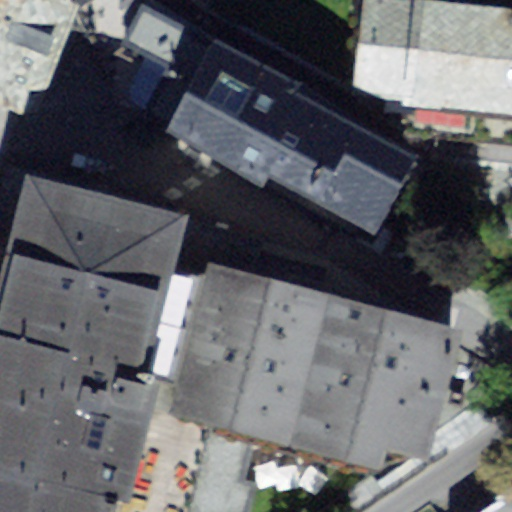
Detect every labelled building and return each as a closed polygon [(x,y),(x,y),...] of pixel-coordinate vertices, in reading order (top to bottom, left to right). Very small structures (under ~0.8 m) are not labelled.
[(69,6),(54,0),(0,0),(0,107),(19,116),(69,6)] [(511,12),(395,0),(362,0),(353,84),(388,99),(511,111),(511,12)] [(290,79),(156,13),(123,80),(192,115),(186,128),(368,222),(403,154),(283,92),(290,79)] [(166,214),(3,170),(0,179),(0,511),(97,511),(157,252),(166,214)] [(454,329),(157,252),(97,511),(249,511),(254,494),(233,488),(241,449),(376,478),(383,449),(422,457),(454,329)] [(511,511),(511,485),(471,511),(511,511)]
